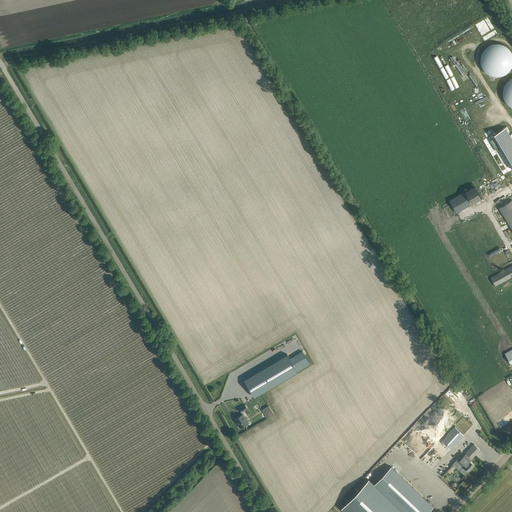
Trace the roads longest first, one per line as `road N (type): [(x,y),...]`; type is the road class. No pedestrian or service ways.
road 1 (unclassified): [(270,511),(0,62)]
road 2 (track): [(312,0),(1,64)]
